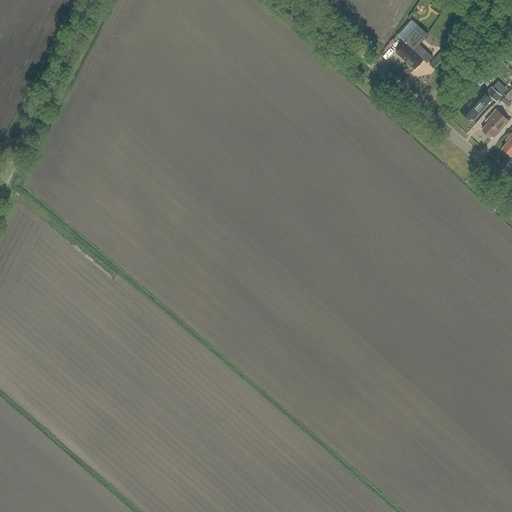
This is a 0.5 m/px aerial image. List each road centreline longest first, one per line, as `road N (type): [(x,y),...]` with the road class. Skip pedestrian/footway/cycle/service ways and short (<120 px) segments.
road 1 (unclassified): [(0,185),(91,0)]
road 2 (tertiary): [(412,106),(294,0)]
road 3 (tertiary): [(511,194),(412,106)]
road 4 (unclassified): [(412,106),(447,74),(486,0)]
